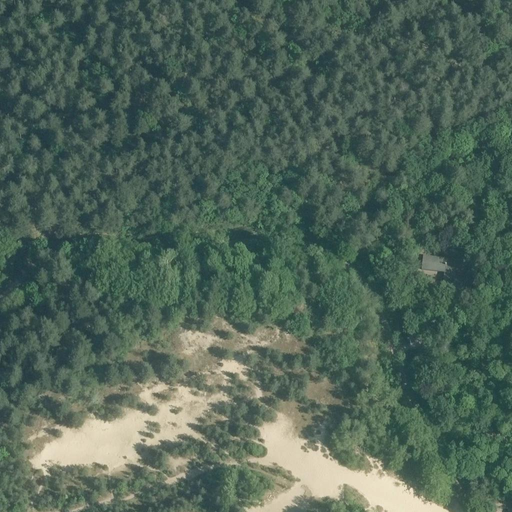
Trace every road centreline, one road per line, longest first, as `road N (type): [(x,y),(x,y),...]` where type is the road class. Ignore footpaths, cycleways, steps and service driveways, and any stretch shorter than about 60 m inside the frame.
road 1 (unknown): [(0,271),(40,236),(312,228),(355,254),(396,309),(441,452),(460,486),(457,504)]
road 2 (track): [(394,347),(430,337),(473,310),(501,275),(486,238),(425,226),(428,210)]
